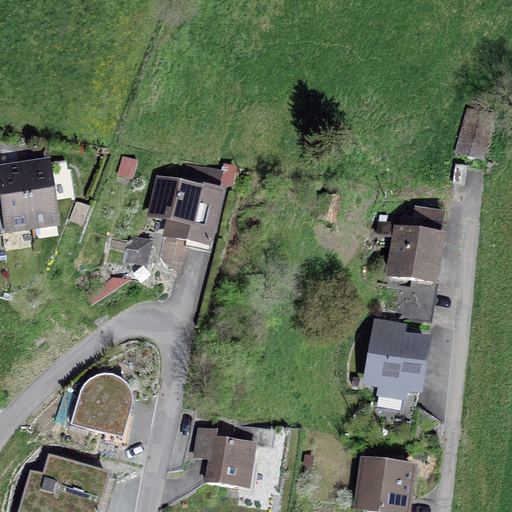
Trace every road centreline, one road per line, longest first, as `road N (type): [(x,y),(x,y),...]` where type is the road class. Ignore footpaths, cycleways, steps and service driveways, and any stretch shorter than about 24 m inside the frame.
road 1 (residential): [(0,438),(75,366),(136,323),(170,328),(187,368),(148,511)]
road 2 (residential): [(445,511),(476,196)]
